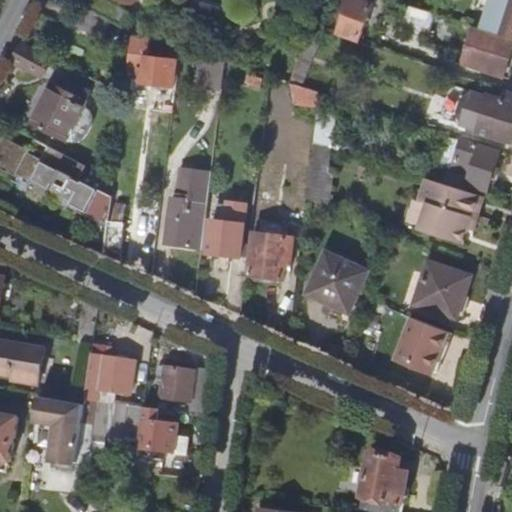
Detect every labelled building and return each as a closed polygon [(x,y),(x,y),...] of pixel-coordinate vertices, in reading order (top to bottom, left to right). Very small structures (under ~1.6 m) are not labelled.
[(129,12),(105,0),(69,0),(121,26),(129,12)] [(361,41),(375,2),(369,0),(352,0),(340,34),(361,41)] [(511,0),(492,0),(483,30),(511,39),(511,0)] [(440,38),(446,18),(436,15),(429,35),(440,38)] [(504,78),(511,55),(511,39),(483,30),(475,27),(463,65),(504,78)] [(173,87),(176,62),(146,57),(148,41),(132,38),(128,69),(140,70),(138,81),(173,87)] [(39,75),(47,60),(19,45),(11,60),(39,75)] [(222,90),(225,62),(214,58),(210,88),(222,90)] [(70,90),(73,85),(65,81),(62,87),(70,90)] [(91,118),(90,113),(87,108),(85,104),(90,95),(73,85),(70,90),(62,87),(53,82),(32,122),(63,139),(66,140),(73,142),(77,141),(80,141),(86,134),(90,128),(91,123),(91,118)] [(511,92),(496,87),(493,96),(489,94),(488,98),(484,96),(473,129),(479,131),(478,133),(511,144),(511,92)] [(471,93),(456,89),(449,112),(464,116),(471,93)] [(75,181),(84,165),(47,146),(40,159),(27,153),(29,149),(1,135),(0,136),(0,152),(2,154),(0,157),(0,168),(14,176),(20,165),(33,172),(25,189),(45,199),(49,193),(68,203),(65,209),(83,218),(98,189),(81,181),(79,184),(75,181)] [(487,191),(500,153),(463,141),(456,162),(462,164),(464,159),(476,163),(469,184),(487,191)] [(327,209),(333,175),(327,173),(331,149),(313,143),(305,200),(327,209)] [(192,193),(195,171),(184,170),(181,191),(192,193)] [(201,250),(211,173),(195,171),(192,193),(191,201),(173,198),(166,245),(201,250)] [(476,220),(484,197),(426,179),(418,201),(428,205),(419,230),(462,244),(467,230),(470,218),(476,220)] [(472,232),(476,220),(470,218),(467,230),(472,232)] [(120,262),(125,223),(108,221),(103,255),(120,262)] [(241,258),(245,225),(211,221),(207,254),(241,258)] [(291,265),(294,238),(283,237),(284,224),(261,222),(260,234),(254,233),(249,275),(252,275),(252,278),(255,281),(277,284),(281,279),(284,279),(286,264),(291,265)] [(348,313),(367,272),(326,253),(307,295),(348,313)] [(458,319),(472,276),(428,262),(415,305),(458,319)] [(93,346),(99,307),(85,301),(79,344),(93,346)] [(432,374),(448,331),(413,318),(397,360),(432,374)] [(37,385),(44,348),(0,340),(0,374),(13,377),(12,381),(37,385)] [(130,393),(135,362),(105,358),(106,348),(93,346),(86,397),(99,400),(100,389),(130,393)] [(207,413),(212,373),(164,367),(160,398),(191,402),(190,410),(207,413)] [(84,409),(85,405),(43,397),(42,405),(50,407),(47,424),(63,426),(58,463),(77,465),(84,409)] [(139,440),(143,408),(129,406),(124,438),(139,440)] [(174,454),(177,425),(157,422),(156,430),(149,429),(151,408),(143,407),(143,408),(139,440),(138,447),(153,449),(153,452),(174,454)] [(91,467),(97,412),(84,409),(77,465),(91,467)] [(10,462),(18,419),(0,415),(0,460),(9,462),(10,462)] [(365,511),(402,511),(411,460),(370,453),(361,511),(365,511)] [(165,473),(166,459),(137,455),(135,469),(165,473)] [(0,472),(7,473),(9,462),(0,460),(0,472)]
